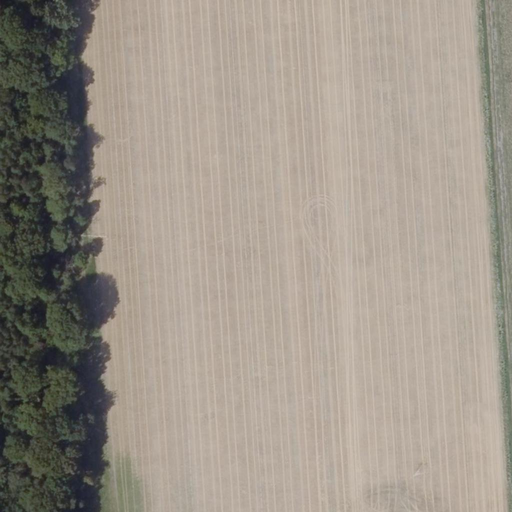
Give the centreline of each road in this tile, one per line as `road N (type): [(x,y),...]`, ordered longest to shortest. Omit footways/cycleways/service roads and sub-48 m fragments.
road 1 (track): [(75,0),(109,511)]
road 2 (track): [(497,0),(511,229)]
